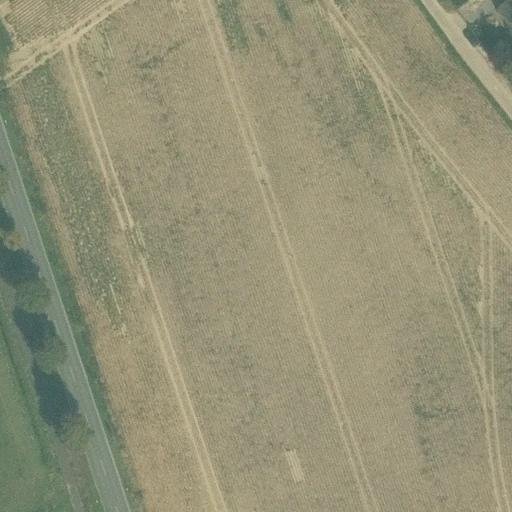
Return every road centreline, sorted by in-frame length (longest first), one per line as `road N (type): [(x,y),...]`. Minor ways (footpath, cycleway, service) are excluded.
road 1 (tertiary): [(0,157),(117,511)]
road 2 (unclassified): [(430,0),(511,106)]
